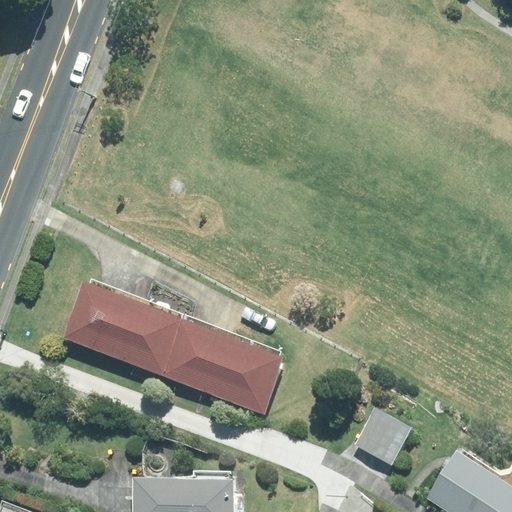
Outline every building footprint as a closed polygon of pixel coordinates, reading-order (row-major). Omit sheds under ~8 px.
[(168,376),(190,318),(90,280),(68,337),(168,376)] [(190,318),(168,376),(268,414),(290,357),(190,318)] [(396,466),(417,427),(379,406),(358,444),(396,466)] [(433,499),(453,511),(511,511),(511,480),(465,450),(433,499)] [(139,511),(240,511),(241,480),(140,478),(139,511)]
